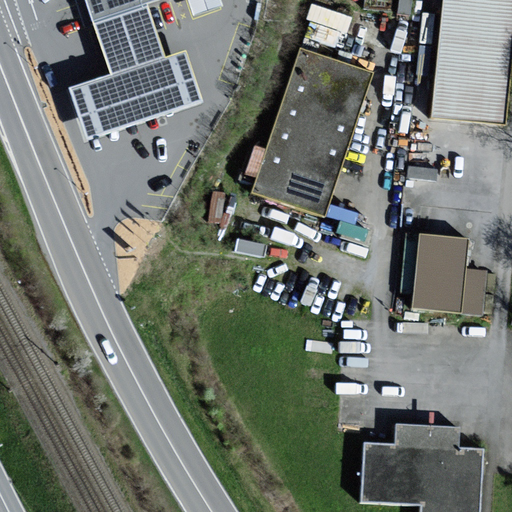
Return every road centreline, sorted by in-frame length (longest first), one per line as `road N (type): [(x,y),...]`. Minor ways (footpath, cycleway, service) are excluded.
road 1 (primary): [(0,64),(116,341),(212,511)]
road 2 (unknown): [(404,0),(369,207)]
